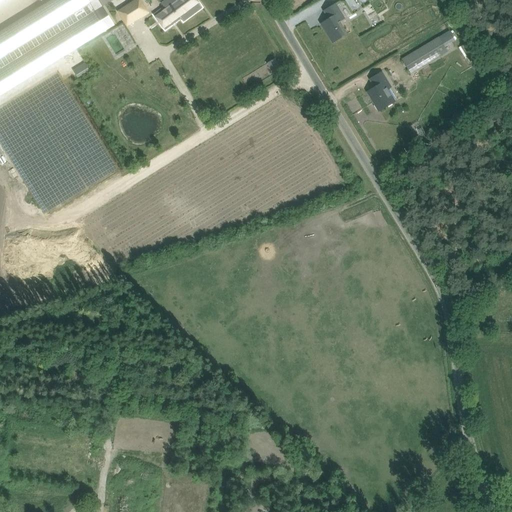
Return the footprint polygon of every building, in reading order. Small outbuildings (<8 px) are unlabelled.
[(52,0),(0,32),(0,96),(98,36),(114,26),(114,25),(113,26),(97,0),(52,0)] [(130,0),(126,0),(109,11),(125,37),(139,28),(134,19),(140,16),(130,0)] [(153,15),(165,30),(181,19),(183,22),(202,8),(196,0),(173,0),(164,7),(153,15)] [(333,43),(341,38),(347,34),(340,22),(344,19),(335,4),(335,5),(324,11),(329,19),(324,23),(330,33),(328,34),(333,43)] [(492,20),(480,27),(486,36),(498,29),(492,20)] [(411,74),(447,51),(445,47),(455,41),(448,31),(402,60),(411,74)] [(469,42),(461,47),(470,62),(478,57),(469,42)] [(274,60),(267,64),(270,69),(277,65),(274,60)] [(379,111),(393,102),(386,90),(390,87),(381,73),(370,79),(375,87),(370,91),(376,101),(374,102),(379,111)]
